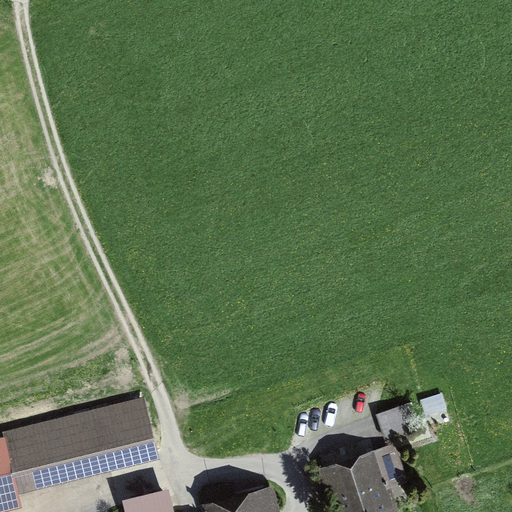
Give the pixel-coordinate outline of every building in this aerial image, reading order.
[(4,431),(19,488),(159,451),(144,393),(4,431)] [(387,414),(370,420),(375,437),(393,432),(387,414)] [(395,511),(379,451),(319,467),(331,511),(395,511)] [(282,511),(274,484),(208,500),(211,511),(282,511)] [(169,511),(165,492),(126,500),(128,511),(169,511)]
